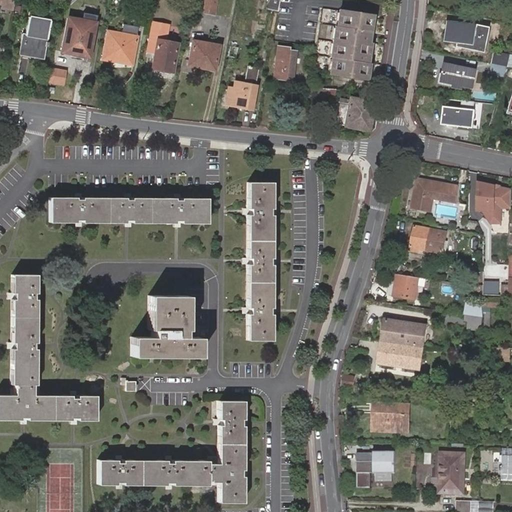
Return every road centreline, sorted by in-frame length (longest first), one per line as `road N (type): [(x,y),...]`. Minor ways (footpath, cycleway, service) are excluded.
road 1 (tertiary): [(336,511),(325,420),(328,364),(378,208),(388,147)]
road 2 (tertiary): [(40,110),(388,147)]
road 3 (tertiary): [(388,147),(408,0)]
road 4 (tertiary): [(388,147),(511,165)]
